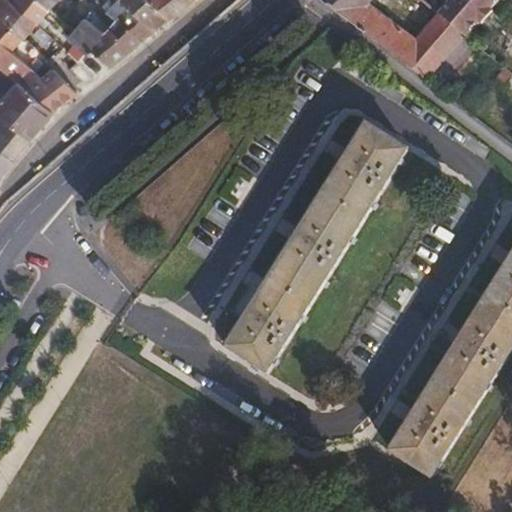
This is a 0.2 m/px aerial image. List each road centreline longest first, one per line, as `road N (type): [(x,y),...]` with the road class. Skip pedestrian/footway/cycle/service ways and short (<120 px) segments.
road 1 (residential): [(167,328),(319,428),(357,418),(487,206),(474,171),(359,96),(329,104),(195,308)]
road 2 (secondary): [(30,210),(266,0)]
road 3 (unclassified): [(0,201),(229,0)]
road 4 (residential): [(307,0),(511,156)]
road 5 (residential): [(30,210),(87,283),(167,328)]
